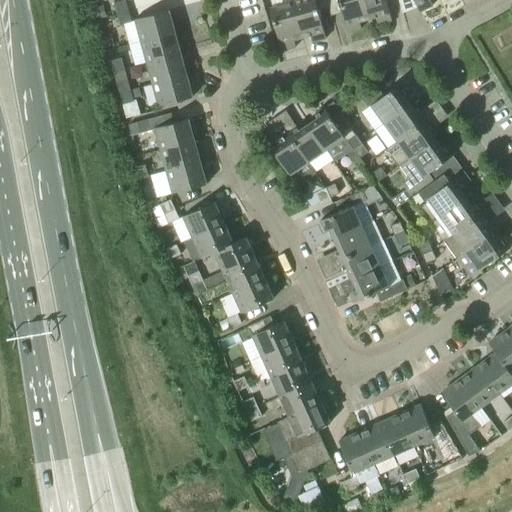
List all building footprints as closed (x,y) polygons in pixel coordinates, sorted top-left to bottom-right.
[(129,11),(126,0),(125,0),(115,3),(118,14),(129,11)] [(330,8),(327,0),(299,0),(293,2),(303,37),(311,35),(313,42),(327,38),(319,11),(330,8)] [(368,19),(363,0),(327,0),(330,8),(341,5),(348,32),(362,28),(360,21),(368,19)] [(363,0),(368,19),(377,17),(378,23),(392,20),(386,0),(363,0)] [(415,0),(418,7),(420,11),(433,5),(430,0),(415,0)] [(303,37),(293,2),(271,8),(283,50),(297,46),(295,40),(303,37)] [(106,16),(103,4),(94,7),(97,18),(106,16)] [(176,32),(170,10),(136,19),(142,41),(176,32)] [(132,22),(129,11),(118,14),(121,24),(132,22)] [(115,44),(111,32),(102,35),(106,47),(115,44)] [(182,53),(176,32),(142,41),(148,62),(182,53)] [(188,74),(182,53),(148,62),(153,84),(188,74)] [(125,69),(122,58),(111,61),(114,72),(125,69)] [(131,90),(129,80),(128,80),(125,69),(114,72),(117,83),(118,83),(120,93),(131,90)] [(194,96),(188,74),(153,84),(159,106),(194,96)] [(385,123),(410,105),(404,96),(408,93),(401,84),(372,105),(385,123)] [(134,102),(131,90),(120,93),(123,104),(134,102)] [(398,141),(427,119),(421,111),(417,114),(410,105),(385,123),(376,130),(388,148),(398,141)] [(362,143),(350,126),(344,119),(336,124),(325,107),(316,113),(319,118),(309,124),(327,150),(334,161),(354,148),(362,143)] [(195,140),(189,118),(155,128),(161,150),(195,140)] [(141,134),(151,131),(148,119),(138,122),(141,134)] [(411,158),(436,140),(429,131),(433,128),(427,119),(398,141),(388,148),(386,149),(399,167),(400,166),(410,158),(411,158)] [(327,150),(309,124),(300,130),(297,126),(288,132),(309,162),(327,150)] [(290,175),(309,162),(288,132),(280,138),(283,142),(273,149),(290,175)] [(201,162),(195,140),(161,150),(167,172),(201,162)] [(435,181),(429,173),(453,155),(447,146),(443,149),(436,140),(411,158),(410,158),(400,166),(409,179),(403,183),(407,188),(404,190),(410,198),(435,181)] [(360,157),(369,152),(362,143),(354,148),(360,157)] [(173,194),(207,184),(201,162),(167,172),(173,194)] [(149,176),(145,165),(135,168),(138,180),(149,176)] [(387,175),(381,167),(372,173),(379,182),(387,175)] [(442,216),(467,198),(460,189),(464,186),(458,177),(441,189),(435,181),(410,198),(416,207),(418,206),(431,224),(441,216),(442,216)] [(340,193),(336,184),(326,188),(331,197),(340,193)] [(331,197),(326,188),(317,192),(321,202),(331,197)] [(358,204),(367,200),(363,190),(353,195),(358,204)] [(454,234),(484,213),(478,204),(473,207),(467,198),(442,216),(441,216),(431,224),(444,242),(454,234)] [(171,200),(160,205),(164,214),(175,209),(171,200)] [(193,238),(225,223),(216,202),(183,217),(193,238)] [(335,239),(363,226),(354,205),(321,220),(325,230),(330,228),(335,239)] [(157,230),(169,225),(168,224),(180,219),(175,209),(164,214),(153,220),(157,230)] [(492,233),(486,224),(490,221),(484,213),(454,234),(444,242),(445,241),(457,258),(467,251),(467,252),(492,233)] [(395,236),(405,231),(401,222),(391,226),(395,236)] [(234,243),(234,242),(225,223),(193,238),(202,258),(214,253),(214,252),(234,243)] [(339,261),(372,246),(363,226),(335,239),(340,249),(335,251),(339,261)] [(399,245),(409,240),(405,231),(395,236),(399,245)] [(492,233),(467,252),(473,261),(464,268),(470,277),(510,249),(503,240),(499,243),(492,233)] [(223,272),(256,257),(246,237),(234,242),(234,243),(214,252),(214,253),(223,272)] [(433,250),(428,240),(419,245),(423,254),(433,250)] [(170,260),(181,254),(177,245),(166,250),(170,260)] [(353,279),(381,266),(372,246),(339,261),(343,270),(348,268),(353,279)] [(437,259),(433,250),(423,254),(427,264),(437,259)] [(233,292),(265,277),(256,257),(223,272),(233,292)] [(204,281),(199,272),(194,261),(183,267),(193,286),(204,281)] [(357,301),(377,292),(382,301),(398,294),(408,289),(404,279),(402,280),(392,261),(381,266),(353,279),(358,289),(353,291),(357,301)] [(451,290),(442,269),(433,276),(442,295),(451,290)] [(416,285),(411,274),(403,278),(408,288),(416,285)] [(242,313),(275,298),(265,277),(233,292),(242,313)] [(196,295),(207,290),(204,281),(193,286),(196,295)] [(231,328),(242,323),(238,313),(227,319),(231,328)] [(262,357),(294,342),(285,321),(252,336),(262,357)] [(511,335),(508,330),(489,343),(496,353),(497,352),(511,371),(511,370),(511,335)] [(271,376),(303,362),(294,342),(262,357),(271,376)] [(497,352),(496,353),(479,365),(500,394),(511,385),(511,372),(511,371),(497,352)] [(280,397),(312,382),(303,362),(271,376),(280,397)] [(246,370),(244,365),(236,369),(238,374),(246,370)] [(500,394),(479,365),(461,378),(481,407),(500,394)] [(238,392),(249,387),(245,377),(233,382),(238,392)] [(481,407),(461,378),(442,391),(456,410),(446,416),(469,456),(480,451),(469,435),(481,426),(490,419),(481,407)] [(321,402),(312,382),(280,397),(289,417),(321,402)] [(247,412),(258,407),(254,397),(243,402),(247,412)] [(290,453),(322,438),(318,429),(331,423),(321,402),(289,417),(277,422),(286,443),(290,453)] [(436,437),(421,404),(401,414),(415,446),(436,437)] [(251,421),(262,416),(258,407),(247,412),(251,421)] [(415,446),(401,414),(380,422),(395,455),(415,446)] [(511,416),(503,423),(510,431),(511,429),(511,416)] [(395,455),(380,422),(360,432),(374,464),(395,455)] [(374,464),(360,432),(339,441),(354,473),(374,464)] [(322,438),(290,453),(299,473),(331,459),(322,438)] [(421,478),(416,469),(403,475),(408,484),(421,478)] [(295,503),(304,481),(292,476),(283,499),(295,503)] [(382,488),(377,476),(366,481),(371,493),(382,488)] [(347,492),(360,486),(356,477),(343,482),(347,492)] [(305,509),(313,506),(315,511),(316,511),(328,506),(316,480),(304,486),(307,492),(298,496),(305,509)] [(402,496),(397,486),(388,490),(393,500),(402,496)] [(389,500),(382,491),(374,497),(380,506),(389,500)]
